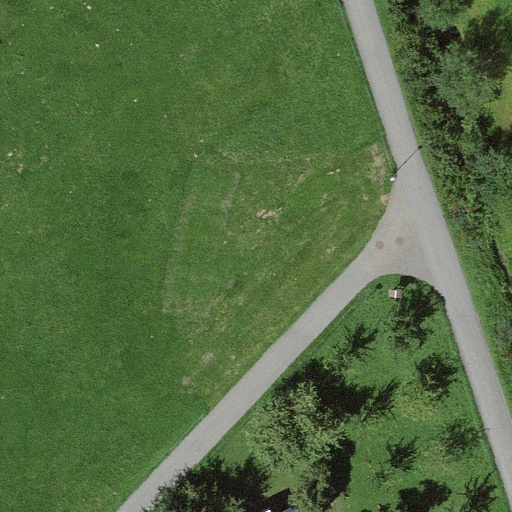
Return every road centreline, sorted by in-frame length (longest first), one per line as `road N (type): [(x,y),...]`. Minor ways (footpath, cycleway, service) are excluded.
road 1 (unclassified): [(358,0),(511,470)]
road 2 (track): [(420,201),(141,511)]
